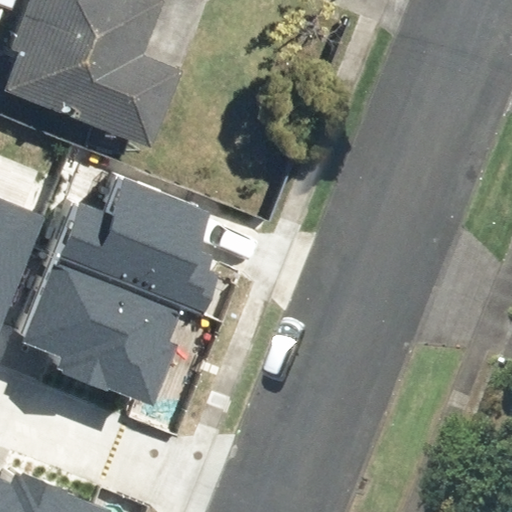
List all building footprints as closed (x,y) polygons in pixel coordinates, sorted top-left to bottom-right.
[(170,21),(119,0),(25,0),(0,63),(0,84),(124,135),(170,21)] [(61,185),(37,246),(177,299),(197,247),(178,240),(196,193),(106,159),(92,197),(61,185)] [(0,268),(28,201),(0,189),(0,268)] [(37,246),(9,324),(50,340),(44,354),(140,390),(177,299),(37,246)] [(8,464),(0,461),(0,511),(99,511),(109,488),(13,451),(8,464)]
